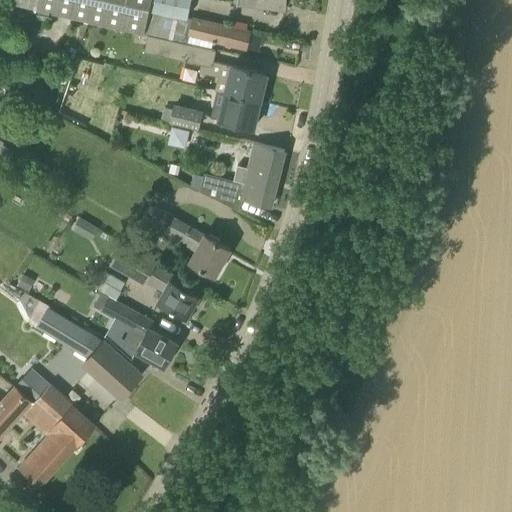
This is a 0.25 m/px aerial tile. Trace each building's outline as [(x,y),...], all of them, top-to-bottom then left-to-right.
[(144,33),(149,9),(151,0),(14,0),(15,2),(144,33)] [(190,0),(151,0),(149,9),(187,16),(190,0)] [(149,9),(144,33),(148,34),(188,43),(189,36),(187,35),(191,18),(192,17),(187,16),(149,9)] [(250,31),(191,18),(187,35),(189,36),(212,41),(212,38),(246,48),(250,31)] [(266,73),(213,61),(215,49),(193,44),(171,40),(148,34),(144,50),(200,63),(199,71),(217,76),(215,87),(260,97),(266,73)] [(260,97),(215,87),(208,114),(252,127),(260,97)] [(174,102),(170,120),(198,128),(203,109),(174,102)] [(174,124),(170,140),(187,144),(191,128),(174,124)] [(0,169),(3,171),(14,151),(2,145),(4,142),(0,140),(0,169)] [(270,205),(284,149),(276,147),(255,140),(243,182),(204,172),(203,176),(199,191),(234,207),(236,197),(270,205)] [(194,173),(191,186),(199,191),(203,176),(194,173)] [(219,273),(225,264),(223,263),(231,248),(151,203),(141,220),(147,223),(147,224),(171,238),(194,251),(188,261),(216,275),(217,272),(219,273)] [(92,241),(99,228),(80,217),(73,230),(92,241)] [(122,245),(110,265),(146,285),(149,279),(157,264),(122,245)] [(168,271),(157,264),(149,279),(163,287),(157,299),(186,315),(197,295),(182,286),(185,280),(168,271)] [(29,291),(35,280),(24,274),(18,285),(29,291)] [(94,287),(108,295),(115,298),(120,290),(99,278),(94,287)] [(164,366),(178,342),(150,327),(154,320),(108,295),(101,309),(131,327),(123,342),(164,366)] [(104,341),(47,306),(36,325),(90,357),(84,363),(120,395),(142,372),(105,340),(104,341)] [(49,384),(37,373),(24,391),(57,421),(71,403),(49,384)] [(57,421),(24,391),(14,383),(0,398),(0,437),(22,412),(46,433),(20,464),(40,483),(94,423),(71,403),(57,421)]
